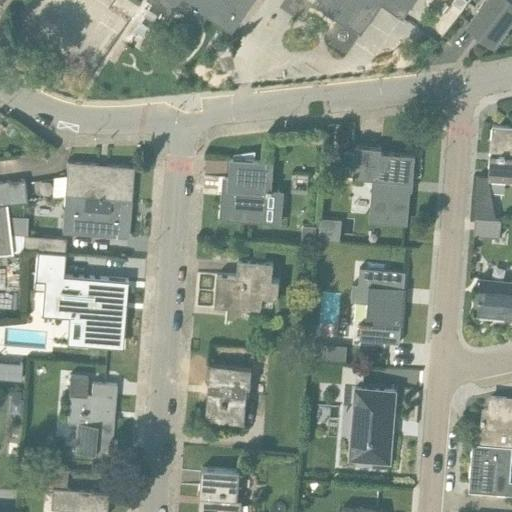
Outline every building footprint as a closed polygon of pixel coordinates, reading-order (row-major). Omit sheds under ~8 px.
[(153,0),(173,13),(178,5),(202,21),(207,13),(231,29),(251,0),(319,0),(316,5),(317,5),(318,4),(362,34),(377,11),(373,8),(378,1),(403,18),(404,17),(402,16),(413,0),(153,0)] [(511,19),(511,0),(486,0),(468,23),(494,43),(511,19)] [(511,181),(511,126),(492,125),(488,180),(508,181),(511,181)] [(373,179),(370,219),(406,222),(409,182),(413,182),(415,154),(381,152),(382,148),(356,145),(353,177),(373,179)] [(268,191),(272,192),(274,161),(230,157),(229,178),(225,177),(222,217),(265,220),(268,191)] [(65,194),(131,199),(133,167),(67,162),(66,176),(54,178),(52,197),(65,194)] [(26,200),(26,199),(24,179),(6,181),(9,202),(26,200)] [(0,203),(6,203),(9,202),(6,181),(0,182),(0,203)] [(65,194),(62,232),(128,237),(131,199),(65,194)] [(12,248),(9,233),(6,203),(0,203),(0,253),(12,252),(12,248)] [(502,220),(475,217),(474,235),(500,238),(502,220)] [(316,226),(304,225),(302,242),(315,243),(316,226)] [(38,250),(65,253),(66,238),(9,233),(12,248),(38,250)] [(79,317),(77,341),(120,345),(123,303),(126,303),(126,302),(118,301),(120,285),(107,284),(107,278),(63,275),(65,253),(38,250),(35,289),(44,290),(42,314),(79,317)] [(216,305),(260,308),(261,296),(278,297),(279,279),(272,279),(273,261),(238,258),(237,276),(217,274),(215,308),(216,308),(216,305)] [(362,320),(361,340),(400,343),(406,271),(403,271),(392,270),(360,267),(359,284),(353,283),(352,300),(368,301),(367,320),(362,320)] [(511,283),(481,281),(481,278),(480,278),(477,315),(511,317),(511,283)] [(324,359),(325,343),(310,342),(309,358),(324,359)] [(210,417),(244,420),(247,386),(250,386),(252,367),(210,364),(209,381),(212,381),(208,423),(210,423),(210,417)] [(365,368),(357,367),(356,378),(364,379),(365,368)] [(76,422),(74,450),(111,453),(114,419),(110,419),(111,397),(115,397),(116,384),(92,382),(91,394),(86,394),(87,377),(69,375),(68,392),(70,393),(67,421),(76,422)] [(354,387),(349,459),(390,462),(396,391),(354,387)] [(511,398),(491,397),(490,409),(484,409),(483,419),(482,419),(482,423),(483,423),(481,444),(511,445),(511,398)] [(21,414),(22,399),(10,398),(9,413),(21,414)] [(511,494),(511,480),(510,480),(511,458),(511,446),(481,444),(473,443),(470,479),(479,480),(478,492),(511,494)] [(106,511),(108,493),(93,492),(93,490),(66,488),(67,470),(70,471),(70,469),(42,467),(40,486),(52,487),(51,507),(78,510),(77,511),(106,511)] [(240,511),(242,500),(237,499),(239,470),(202,467),(199,497),(207,497),(205,511),(240,511)] [(309,490),(323,491),(323,482),(310,481),(309,490)]
